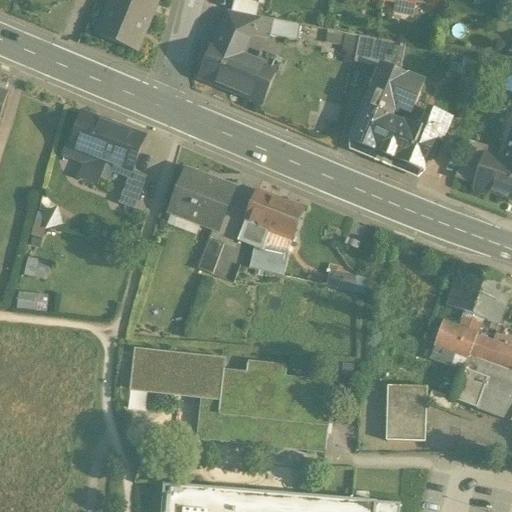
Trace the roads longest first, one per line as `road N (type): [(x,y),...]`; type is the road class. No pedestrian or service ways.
road 1 (primary): [(511,249),(162,108)]
road 2 (primary): [(162,108),(0,40)]
